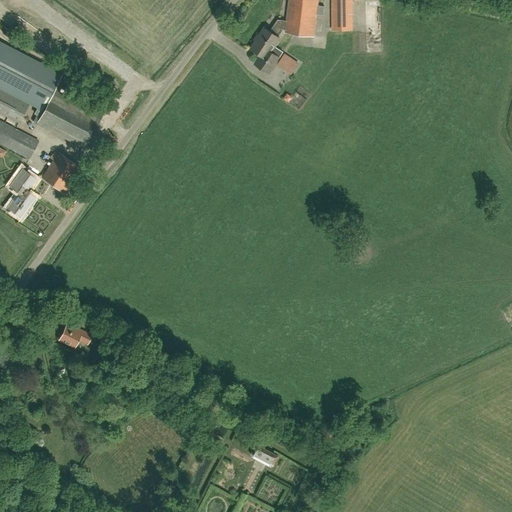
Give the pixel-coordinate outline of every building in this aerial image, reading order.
[(265,28),(251,49),(261,55),(255,64),(269,73),(283,52),(274,46),(280,37),(278,36),(283,29),(286,29),(285,32),(314,36),(317,15),(324,15),(325,6),(318,5),(318,0),(289,0),(287,20),(278,19),(270,31),(265,28)] [(332,0),(333,30),(352,30),(351,0),(332,0)] [(33,122),(82,148),(99,114),(100,113),(54,89),(62,75),(0,42),(0,87),(38,107),(35,113),(37,114),(33,122)] [(299,63),(284,54),(277,65),(291,75),(299,63)] [(29,104),(0,88),(0,112),(19,123),(29,104)] [(0,120),(0,142),(26,157),(25,160),(28,162),(38,141),(0,120)] [(64,192),(81,167),(59,152),(42,177),(64,192)] [(22,188),(27,191),(36,179),(23,169),(10,186),(19,192),(22,188)] [(35,197),(27,191),(22,188),(19,192),(8,207),(21,217),(35,197)] [(66,325),(59,340),(74,347),(78,339),(87,344),(91,335),(75,327),(74,328),(66,325)] [(278,457),(256,445),(251,454),(252,457),(270,467),(273,466),(278,457)]
